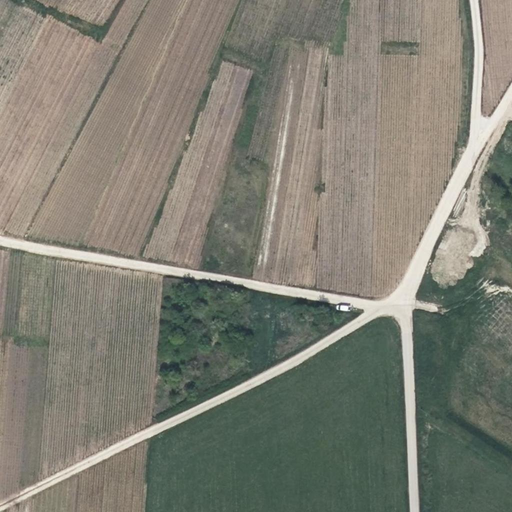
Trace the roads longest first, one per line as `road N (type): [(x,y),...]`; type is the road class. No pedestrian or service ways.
road 1 (track): [(381,308),(274,372),(0,506)]
road 2 (track): [(0,240),(381,308)]
road 3 (track): [(415,511),(405,320)]
road 4 (track): [(470,155),(478,57),(473,0)]
road 5 (track): [(470,155),(409,284)]
